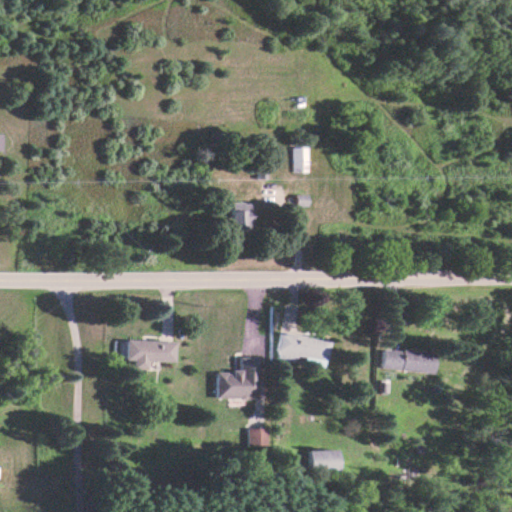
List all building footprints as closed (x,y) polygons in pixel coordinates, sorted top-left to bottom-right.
[(303,147),(287,147),(288,171),(303,171),(303,147)] [(245,202),(224,202),(224,227),(246,227),(245,202)] [(324,339),(307,337),(308,334),(274,329),(270,358),(288,361),(289,357),(321,361),(324,339)] [(170,361),(170,341),(120,339),(119,359),(127,360),(127,368),(142,368),(142,361),(170,361)] [(375,367),(426,373),(429,353),(377,347),(375,367)] [(210,397),(251,397),(251,357),(233,357),(233,371),(210,371),(210,397)] [(260,445),(260,428),(242,427),(241,444),(260,445)] [(302,450),(302,471),(330,471),(330,449),(302,450)]
